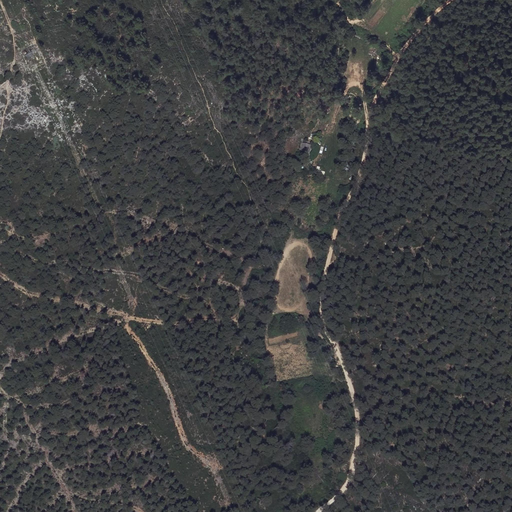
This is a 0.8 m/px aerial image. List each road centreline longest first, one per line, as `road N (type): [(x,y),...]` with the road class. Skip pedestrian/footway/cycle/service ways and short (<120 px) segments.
road 1 (track): [(450,0),(418,27),(374,99),(337,220),(321,314),(354,397),(354,466),(346,487),(315,511)]
road 2 (track): [(209,463),(189,448),(167,388),(128,326),(111,312),(27,293),(0,272)]
